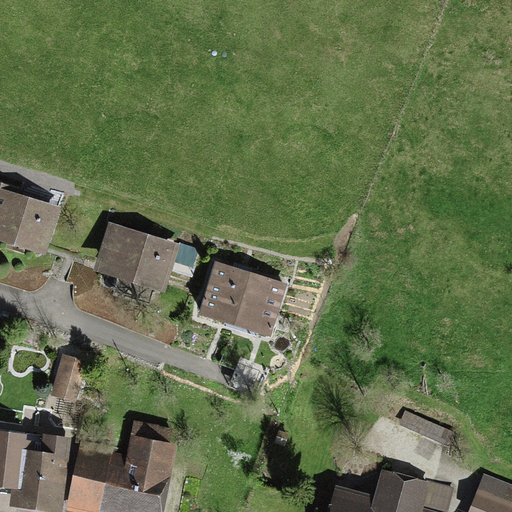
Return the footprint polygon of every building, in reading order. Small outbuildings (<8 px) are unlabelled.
[(0,187),(0,231),(39,244),(50,212),(14,200),(17,193),(0,187)] [(169,249),(115,232),(105,265),(159,281),(169,249)] [(225,322),(227,316),(269,328),(283,283),(219,263),(203,316),(225,322)] [(232,333),(221,359),(237,365),(247,339),(232,333)] [(56,393),(74,398),(84,363),(66,358),(56,393)] [(83,444),(70,502),(101,507),(101,505),(138,511),(156,511),(164,477),(173,432),(140,425),(130,470),(110,466),(114,450),(83,444)] [(0,486),(20,489),(18,500),(61,506),(70,440),(0,430),(0,486)] [(210,487),(216,461),(193,455),(187,482),(210,487)] [(420,511),(428,482),(386,471),(377,505),(343,496),(338,511),(420,511)] [(511,511),(511,490),(484,479),(470,511),(511,511)]
